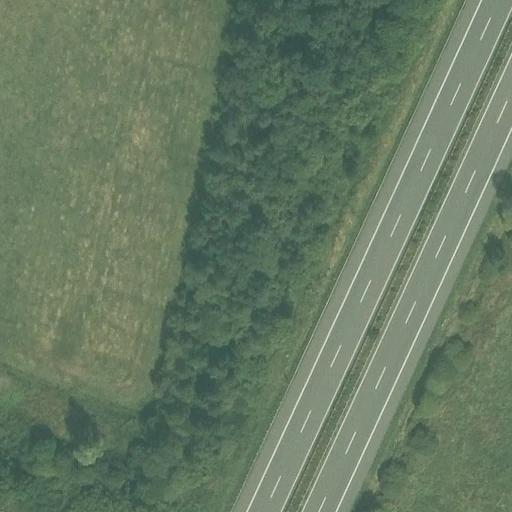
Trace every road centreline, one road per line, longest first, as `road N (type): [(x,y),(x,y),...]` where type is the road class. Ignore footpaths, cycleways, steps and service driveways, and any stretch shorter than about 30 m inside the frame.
road 1 (motorway): [(496,0),(263,511)]
road 2 (motorway): [(318,511),(511,87)]
